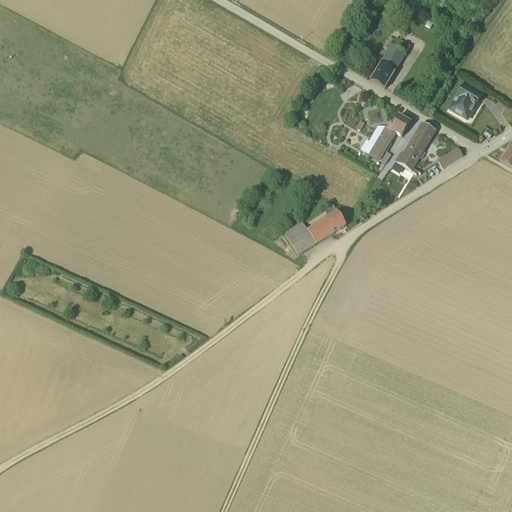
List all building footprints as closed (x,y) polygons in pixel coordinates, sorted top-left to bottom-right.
[(409,52),(396,44),(369,86),(384,95),(409,52)] [(466,126),(481,101),(464,91),(448,116),(466,126)] [(368,161),(384,171),(390,162),(386,159),(391,150),(390,149),(395,141),(400,144),(409,129),(398,122),(393,130),(390,129),(386,135),(384,134),(368,161)] [(355,134),(359,137),(363,130),(359,127),(355,134)] [(435,138),(421,129),(405,157),(402,155),(393,170),(418,184),(421,179),(413,173),(435,138)] [(511,175),(511,148),(510,148),(499,168),(511,175)] [(441,176),(462,163),(456,153),(436,167),(441,176)] [(372,203),(367,209),(371,213),(373,211),(377,214),(381,209),(372,203)] [(301,228),(284,239),(298,262),(345,232),(332,212),(324,218),(327,223),(306,236),(301,228)]
